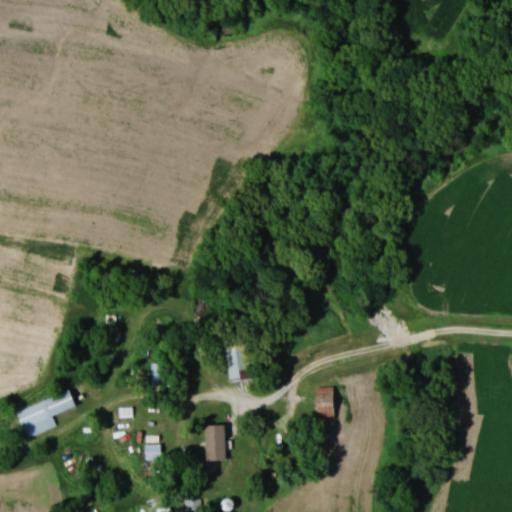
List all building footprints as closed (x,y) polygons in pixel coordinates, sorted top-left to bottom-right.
[(227,346),(232,381),(256,377),(251,343),(227,346)] [(318,386),(318,420),(337,420),(337,386),(318,386)] [(18,410),(28,437),(57,426),(53,415),(78,406),(73,391),(18,410)] [(227,425),(207,425),(207,460),(227,460),(227,425)] [(187,509),(201,509),(201,500),(187,500),(187,509)]
